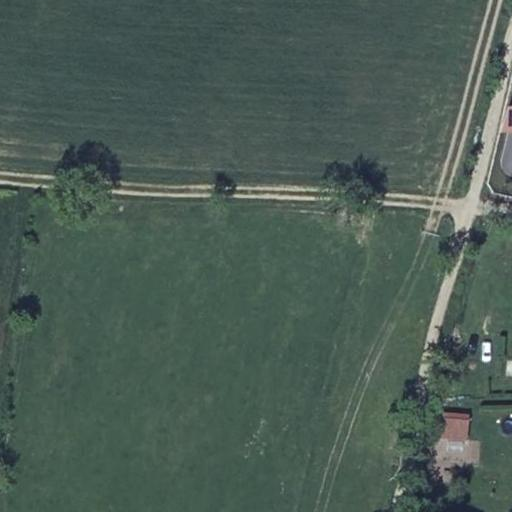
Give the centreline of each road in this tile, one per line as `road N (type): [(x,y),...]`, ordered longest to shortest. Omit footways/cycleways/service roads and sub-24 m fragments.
road 1 (track): [(511,34),(396,511)]
road 2 (track): [(469,206),(0,178)]
